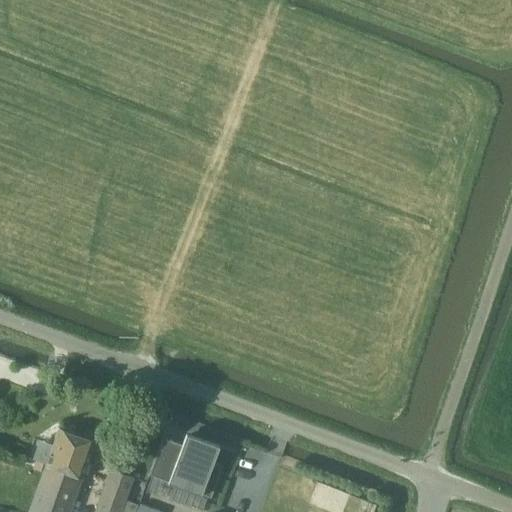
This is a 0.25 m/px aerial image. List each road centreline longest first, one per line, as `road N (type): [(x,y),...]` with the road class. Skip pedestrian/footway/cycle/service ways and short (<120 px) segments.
road 1 (residential): [(511,510),(0,319)]
road 2 (track): [(277,0),(136,369)]
